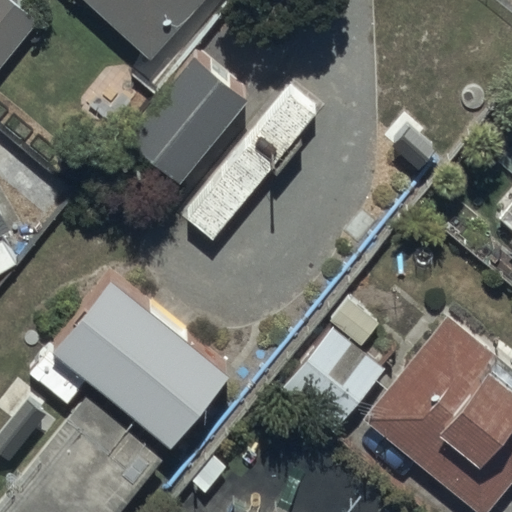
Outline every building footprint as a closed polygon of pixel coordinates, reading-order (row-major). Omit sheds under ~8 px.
[(24,0),(0,0),(0,61),(40,13),(24,0)] [(103,0),(158,49),(201,0),(103,0)] [(202,45),(132,127),(181,169),(252,87),(202,45)] [(292,81),(183,207),(209,229),(318,103),(292,81)] [(0,194),(0,224),(13,217),(0,194)] [(116,264),(57,337),(174,432),(233,359),(116,264)] [(332,319),(282,380),(334,422),(385,360),(361,340),(380,316),(348,290),(327,315),(332,319)] [(511,357),(449,307),(368,408),(486,503),(511,471),(511,357)] [(87,387),(0,494),(0,511),(110,511),(163,448),(87,387)]
